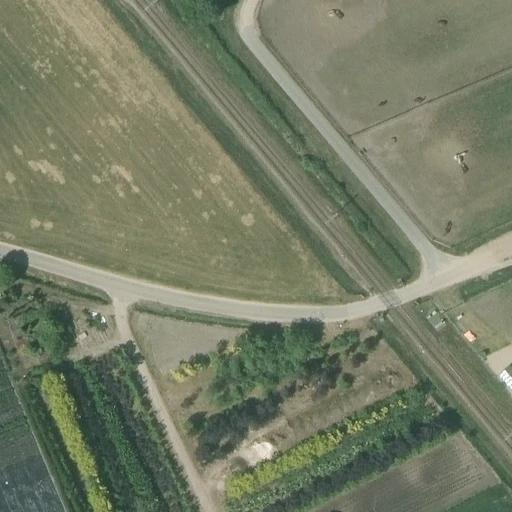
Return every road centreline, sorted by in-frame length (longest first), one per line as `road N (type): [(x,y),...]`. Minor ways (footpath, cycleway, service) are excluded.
road 1 (unclassified): [(0,255),(180,303),(314,319),(447,279),(247,38),(241,17)]
road 2 (track): [(119,287),(118,310),(211,511)]
